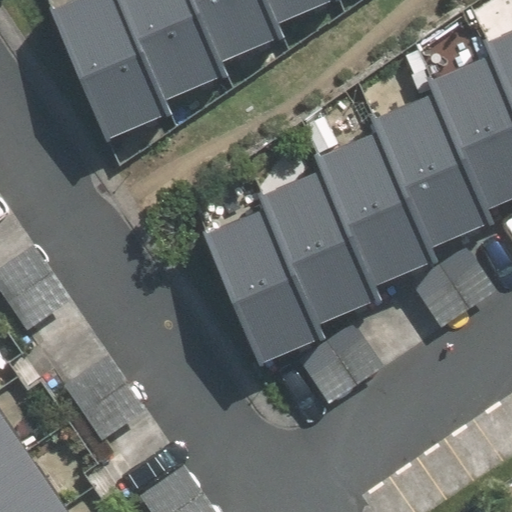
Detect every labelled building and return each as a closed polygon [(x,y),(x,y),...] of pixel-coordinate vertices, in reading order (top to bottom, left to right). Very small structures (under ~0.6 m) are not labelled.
[(121,0),(106,0),(59,18),(108,133),(170,110),(163,95),(121,0)] [(194,0),(121,0),(163,95),(224,71),(219,58),(194,0)] [(267,0),(194,0),(219,58),(282,34),(276,19),(267,0)] [(267,0),(276,19),(325,0),(267,0)] [(511,42),(493,51),(499,65),(511,94),(511,42)] [(511,94),(499,65),(438,88),(443,102),(484,204),(511,191),(511,94)] [(443,102),(380,128),(386,142),(429,242),(489,216),(484,204),(443,102)] [(386,142),(324,169),(329,182),(372,281),(434,253),(429,242),(386,142)] [(329,182),(265,207),(271,221),(315,321),(378,295),(372,281),(329,182)] [(271,221),(209,244),(259,358),(319,331),(315,321),(271,221)] [(0,283),(32,331),(79,298),(37,237),(0,262),(0,283)] [(502,288),(470,241),(410,282),(442,329),(502,288)] [(393,362),(361,315),(301,356),(332,403),(393,362)] [(109,442),(156,410),(114,349),(67,382),(109,442)] [(0,421),(0,471),(23,456),(0,421)] [(23,456),(0,471),(0,511),(56,511),(60,510),(23,456)] [(226,511),(191,461),(144,493),(157,511),(226,511)]
